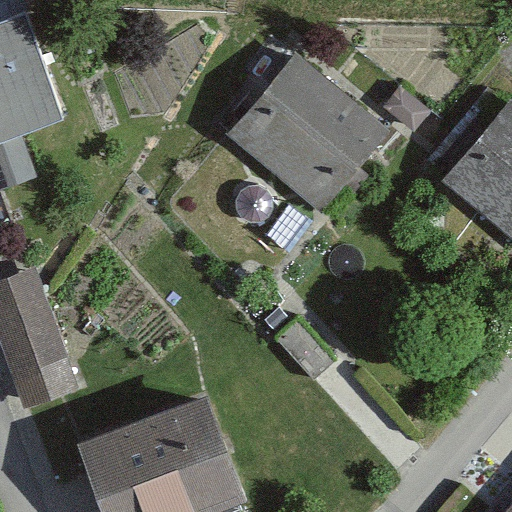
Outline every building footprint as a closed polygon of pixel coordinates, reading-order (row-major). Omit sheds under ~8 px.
[(4,12),(0,13),(0,182),(25,173),(9,129),(44,116),(4,12)] [(378,127),(286,51),(214,137),(307,213),(378,127)] [(425,114),(393,89),(378,107),(409,133),(425,114)] [(511,111),(499,101),(430,186),(511,251),(511,111)] [(65,390),(24,272),(0,280),(0,356),(17,406),(65,390)] [(322,366),(286,327),(268,344),(304,383),(322,366)] [(208,511),(228,505),(187,399),(65,446),(90,511),(208,511)] [(511,511),(511,494),(497,511),(511,511)]
